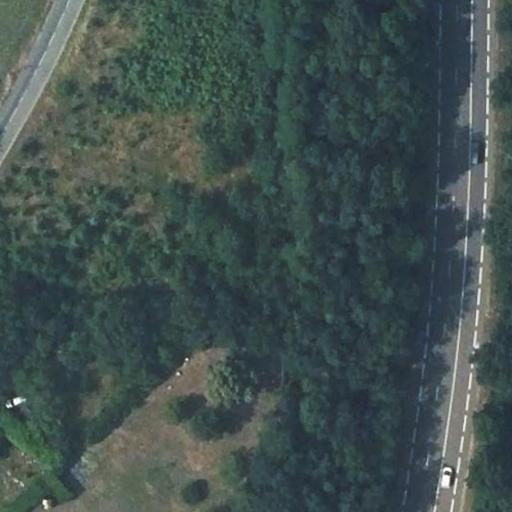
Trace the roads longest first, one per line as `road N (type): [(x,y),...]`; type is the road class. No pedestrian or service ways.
road 1 (primary): [(430,511),(467,277),(471,0)]
road 2 (unclassified): [(0,135),(62,0)]
